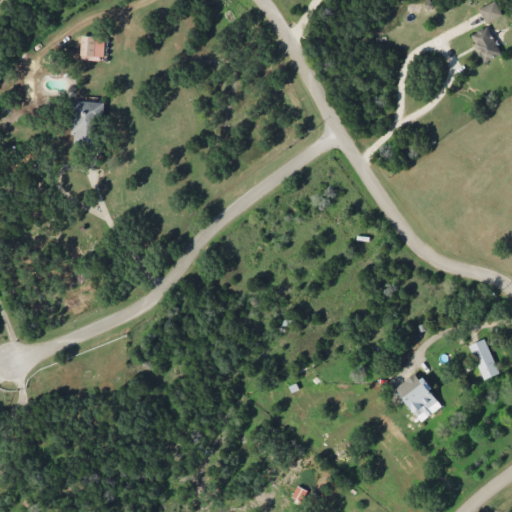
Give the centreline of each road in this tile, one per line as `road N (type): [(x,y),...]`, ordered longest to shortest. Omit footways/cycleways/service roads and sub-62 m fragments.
road 1 (residential): [(339,133),(212,231),(131,313),(15,363)]
road 2 (residential): [(511,287),(437,260),(416,242),(260,0)]
